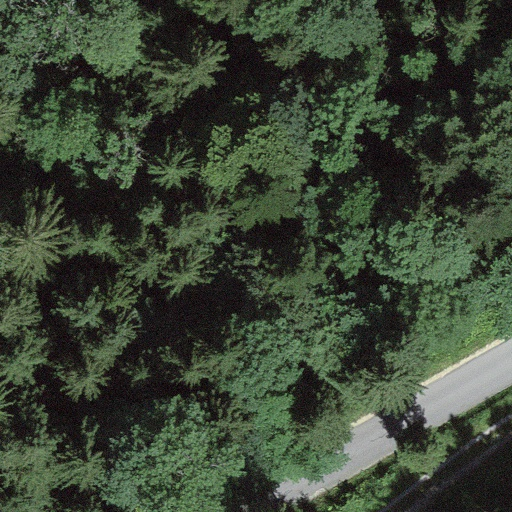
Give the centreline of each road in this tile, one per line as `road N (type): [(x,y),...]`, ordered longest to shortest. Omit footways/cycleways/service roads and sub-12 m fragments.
road 1 (unclassified): [(511,359),(248,511)]
road 2 (track): [(511,429),(407,511)]
